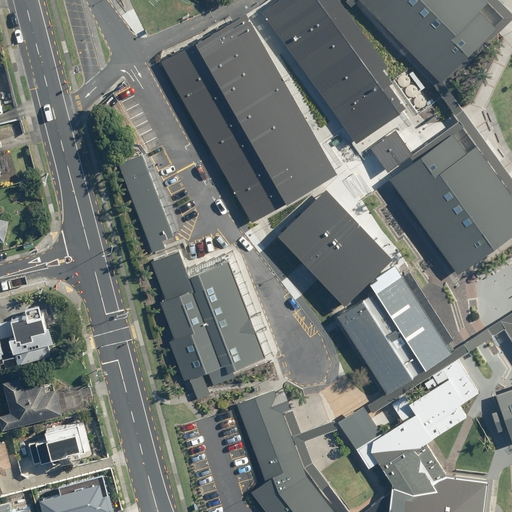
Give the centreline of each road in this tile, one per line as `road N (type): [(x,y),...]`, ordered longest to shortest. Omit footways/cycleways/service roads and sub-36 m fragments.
road 1 (secondary): [(95,262),(160,511)]
road 2 (secondary): [(25,0),(91,247)]
